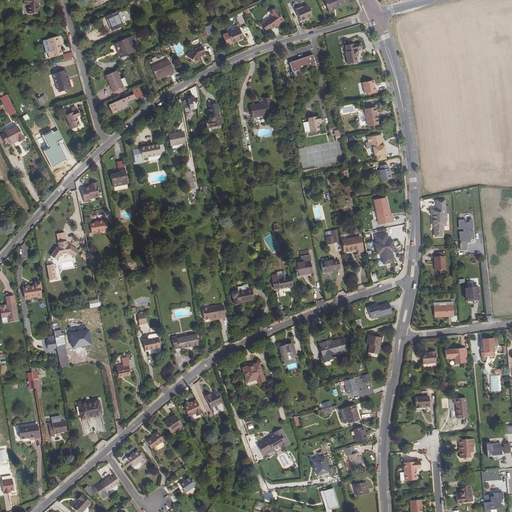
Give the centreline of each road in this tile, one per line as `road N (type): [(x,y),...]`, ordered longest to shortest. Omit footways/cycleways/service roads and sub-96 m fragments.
road 1 (residential): [(411,280),(221,354),(104,452)]
road 2 (residential): [(102,147),(175,89),(225,62),(374,14)]
road 3 (tertiary): [(411,280),(413,180),(395,74),(374,14)]
road 4 (tertiary): [(387,511),(384,447),(400,334)]
road 5 (residential): [(64,0),(102,147)]
road 6 (residential): [(0,257),(102,147)]
